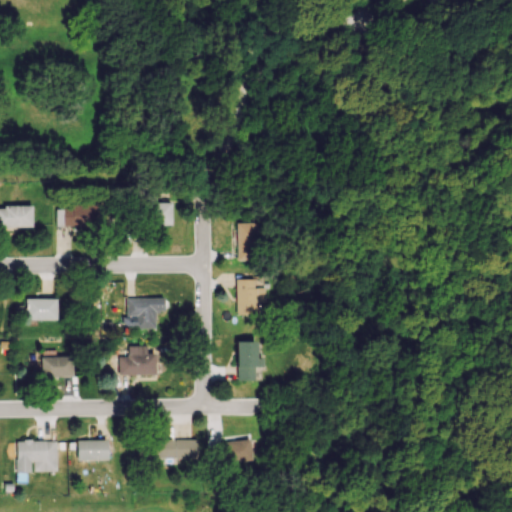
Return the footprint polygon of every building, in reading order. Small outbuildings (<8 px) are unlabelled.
[(152,225),(170,224),(170,202),(151,202),(152,225)] [(30,205),(0,205),(0,226),(31,226),(30,205)] [(96,225),(95,205),(54,206),(55,226),(96,225)] [(236,222),(235,260),(256,260),(257,222),(236,222)] [(253,279),(235,279),(235,313),(255,313),(256,301),(264,301),(264,287),(253,287),(253,279)] [(162,297),(125,298),(125,315),(121,315),(122,327),(154,326),(153,310),(162,310),(162,297)] [(55,298),(24,298),(24,319),(54,319),(55,298)] [(234,340),(235,380),(253,379),(252,365),(255,364),(254,340),(234,340)] [(154,374),(153,353),(145,353),(145,345),(126,345),(126,356),(117,356),(117,374),(154,374)] [(40,377),(71,376),(70,356),(39,356),(40,377)] [(152,458),(195,457),(195,438),(151,439),(152,458)] [(252,459),(248,438),(222,441),(225,463),(252,459)] [(75,440),(75,459),(111,458),(111,444),(106,444),(106,439),(75,440)] [(14,471),(28,472),(29,461),(33,461),(33,470),(54,470),(55,441),(15,440),(14,471)]
